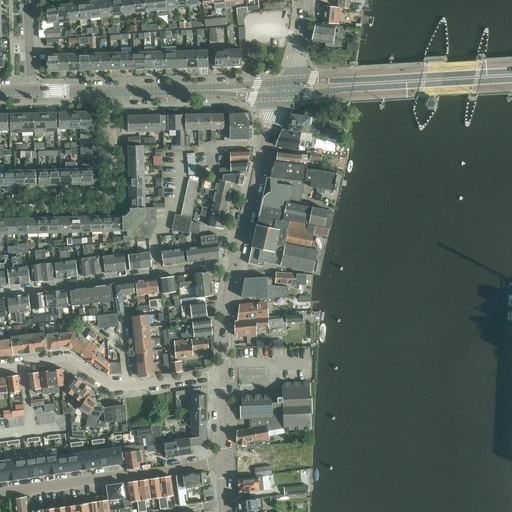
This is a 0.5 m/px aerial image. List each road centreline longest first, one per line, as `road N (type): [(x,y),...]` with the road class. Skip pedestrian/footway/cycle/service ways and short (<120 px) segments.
road 1 (residential): [(233,264),(0,293)]
road 2 (residential): [(0,367),(68,360),(119,388),(222,376)]
road 3 (residential): [(0,493),(223,460)]
road 4 (tertiary): [(287,89),(511,74)]
road 5 (residential): [(0,200),(106,196),(108,92)]
road 6 (tertiary): [(233,264),(287,89)]
road 7 (tertiary): [(108,92),(287,89)]
